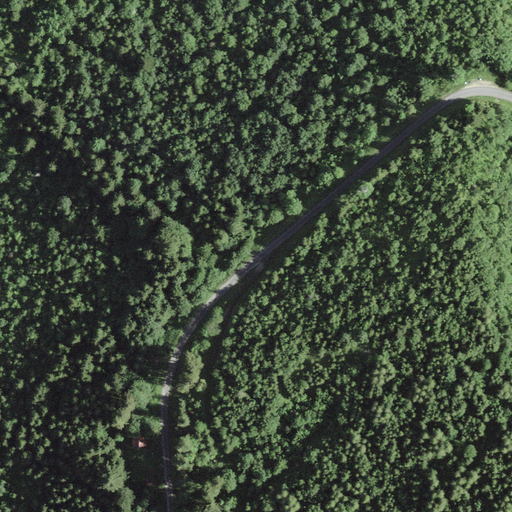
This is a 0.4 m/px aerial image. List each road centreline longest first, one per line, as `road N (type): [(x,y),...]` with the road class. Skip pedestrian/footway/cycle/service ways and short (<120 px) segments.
road 1 (track): [(511,96),(474,88),(439,105),(199,314),(166,382),(170,511)]
road 2 (track): [(265,252),(228,307),(207,376),(209,414),(238,479),(241,511)]
